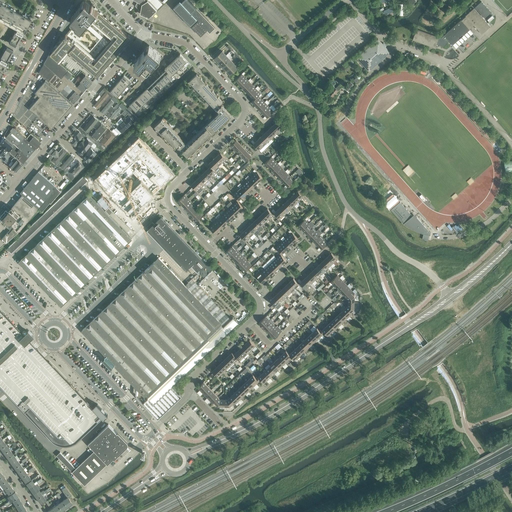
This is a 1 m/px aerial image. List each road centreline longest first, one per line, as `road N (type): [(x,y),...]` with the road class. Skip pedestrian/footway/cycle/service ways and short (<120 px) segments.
road 1 (secondary): [(187,455),(310,391),(451,296)]
road 2 (unclassified): [(451,296),(346,206),(315,105)]
road 3 (unclassified): [(0,393),(59,449),(78,445),(115,411)]
road 4 (residential): [(188,171),(245,109),(206,64)]
road 5 (unclassified): [(66,332),(156,249),(143,238)]
road 6 (tertiary): [(0,121),(67,0)]
road 7 (motorway): [(511,452),(386,511)]
road 8 (unknown): [(88,184),(134,139),(172,183)]
road 9 (unclassified): [(42,340),(3,376),(5,385),(50,347)]
road 10 (unclassified): [(143,238),(55,321)]
